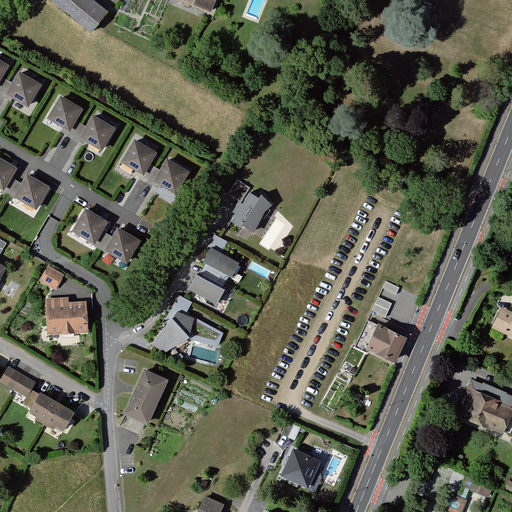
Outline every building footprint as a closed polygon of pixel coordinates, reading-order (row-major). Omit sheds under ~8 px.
[(109,16),(90,0),(47,0),(91,37),(109,16)] [(220,0),(175,0),(214,15),(220,0)] [(0,83),(12,64),(0,56),(0,83)] [(48,82),(22,66),(8,90),(34,106),(48,82)] [(88,107),(62,91),(48,115),(74,130),(88,107)] [(121,127),(94,111),(80,135),(107,150),(121,127)] [(163,151),(136,135),(122,158),(149,174),(163,151)] [(21,167),(0,154),(0,186),(7,191),(21,167)] [(196,170),(170,154),(156,178),(182,194),(196,170)] [(54,187),(28,172),(14,195),(40,211),(54,187)] [(279,206),(252,189),(232,219),(259,236),(279,206)] [(112,220),(86,204),(72,228),(98,244),(112,220)] [(146,240),(120,224),(106,248),(132,264),(146,240)] [(245,260),(214,244),(204,263),(236,279),(245,260)] [(0,282),(10,265),(0,258),(0,282)] [(40,280),(58,288),(66,271),(48,263),(40,280)] [(230,286),(199,270),(190,287),(221,303),(230,286)] [(195,299),(179,292),(167,318),(169,323),(154,343),(167,352),(193,334),(220,347),(230,326),(192,307),(195,299)] [(70,293),(43,295),(46,334),(90,331),(88,300),(70,301),(70,293)] [(511,305),(509,312),(498,307),(489,326),(511,336),(511,305)] [(403,336),(374,322),(360,349),(389,363),(403,336)] [(40,375),(11,359),(0,379),(0,380),(28,396),(40,375)] [(172,377),(146,365),(125,411),(151,423),(172,377)] [(511,420),(511,396),(472,379),(457,413),(506,434),(511,420)] [(81,408),(45,388),(33,408),(41,413),(39,417),(67,432),(81,408)] [(323,461),(294,448),(281,476),(310,489),(323,461)] [(490,487),(470,478),(464,490),(485,499),(490,487)] [(453,492),(448,509),(458,511),(463,511),(468,497),(453,492)] [(221,511),(226,501),(205,493),(197,511),(221,511)]
